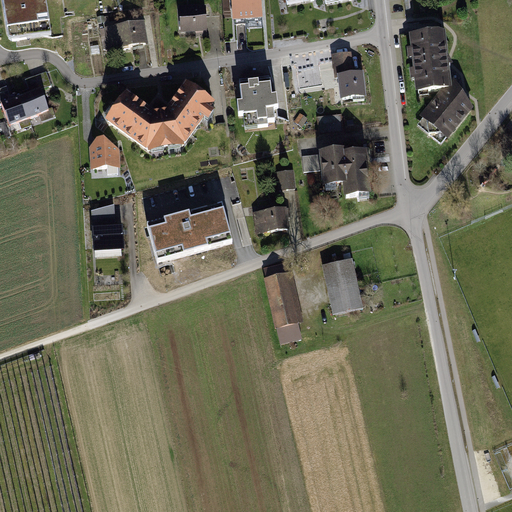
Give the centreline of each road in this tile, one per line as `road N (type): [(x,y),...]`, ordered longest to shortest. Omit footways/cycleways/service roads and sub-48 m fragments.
road 1 (residential): [(384,35),(79,83),(57,59),(0,58)]
road 2 (residential): [(410,211),(90,324)]
road 3 (residential): [(471,511),(410,211)]
road 4 (residential): [(384,35),(410,211)]
road 5 (residential): [(511,98),(410,211)]
